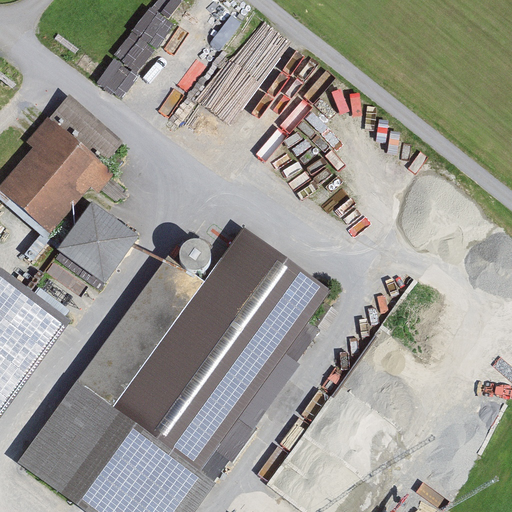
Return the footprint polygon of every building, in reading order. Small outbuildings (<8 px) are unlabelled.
[(125,86),(177,15),(155,0),(104,70),(125,86)] [(109,167),(54,128),(0,202),(0,209),(51,246),(109,167)] [(150,242),(105,210),(64,267),(108,299),(150,242)] [(171,270),(24,472),(79,511),(204,511),(361,296),(265,227),(212,300),(171,270)] [(203,284),(209,285),(216,284),(222,280),(226,275),(228,269),(229,262),(227,256),(223,250),(217,247),(211,245),(204,245),(198,248),(193,252),(189,258),(188,264),(189,271),(192,277),(197,282),(203,284)] [(0,425),(74,322),(0,269),(0,425)] [(481,441),(496,407),(487,403),(492,392),(474,385),(455,430),(481,441)]
